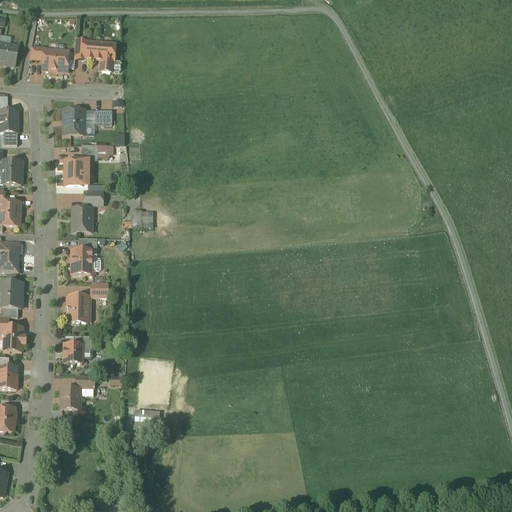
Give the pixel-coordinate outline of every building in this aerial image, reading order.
[(0,27),(7,30),(9,21),(0,18),(0,27)] [(87,45),(76,44),(74,62),(86,63),(87,46),(87,45)] [(17,50),(0,46),(0,66),(3,67),(3,68),(14,70),(17,50)] [(115,48),(87,46),(86,62),(101,64),(100,75),(112,76),(112,75),(113,65),(115,48)] [(44,51),(31,50),(29,62),(43,64),(44,53),(44,51)] [(44,53),(43,64),(42,74),(64,76),(67,73),(67,63),(65,63),(65,56),(64,55),(44,53)] [(113,65),(112,75),(119,75),(119,74),(120,74),(121,67),(119,67),(120,65),(113,65)] [(7,114),(0,113),(0,135),(17,135),(17,114),(7,114)] [(84,114),(64,114),(64,115),(65,115),(65,127),(64,127),(64,138),(84,138),(84,114)] [(112,114),(94,114),(94,128),(112,128),(112,114)] [(97,149),(81,149),(81,161),(97,162),(97,149)] [(22,165),(1,164),(0,179),(3,183),(3,187),(21,188),(21,179),(20,178),(21,166),(22,166),(22,165)] [(83,164),(65,164),(64,189),(83,189),(83,164)] [(102,196),(84,195),(84,209),(85,209),(85,212),(90,212),(90,209),(102,209),(102,196)] [(4,206),(0,205),(0,228),(2,229),(19,230),(20,207),(4,206)] [(85,212),(72,212),(72,235),(92,235),(92,226),(90,224),(90,212),(85,212)] [(133,214),(134,230),(155,230),(154,213),(133,214)] [(97,242),(79,242),(78,253),(92,253),(92,254),(96,254),(97,242)] [(122,245),(118,249),(122,254),(126,250),(122,245)] [(0,247),(0,246),(0,274),(17,275),(18,248),(0,247)] [(78,253),(72,253),(71,278),(86,278),(88,280),(92,280),(94,278),(94,275),(92,273),(92,262),(92,254),(92,253),(78,253)] [(98,262),(92,262),(92,273),(94,275),(98,275),(100,273),(100,264),(98,262)] [(22,287),(0,286),(0,310),(1,311),(18,312),(21,312),(22,287)] [(106,288),(92,288),(91,289),(91,300),(91,301),(106,301),(107,301),(107,289),(106,288)] [(77,301),(76,299),(75,300),(71,300),(70,300),(66,303),(67,304),(67,312),(65,314),(67,316),(67,323),(66,324),(70,327),(78,327),(79,328),(81,327),(84,327),(85,328),(89,324),(86,321),(86,315),(89,313),(88,312),(88,304),(89,304),(86,300),(85,301),(77,301)] [(18,312),(1,311),(1,321),(8,321),(18,321),(18,312)] [(1,321),(0,320),(0,331),(1,331),(1,330),(8,331),(8,321),(1,321)] [(8,331),(1,330),(1,331),(0,344),(3,344),(3,354),(0,353),(0,354),(22,356),(22,348),(25,348),(25,339),(22,339),(23,331),(8,331)] [(91,340),(73,339),(73,348),(82,348),(82,353),(91,353),(91,340)] [(73,348),(64,348),(64,354),(64,360),(64,366),(70,366),(73,369),(76,366),(82,366),(82,353),(82,348),(73,348)] [(9,361),(0,360),(0,370),(8,371),(9,361)] [(8,371),(0,370),(0,392),(16,393),(17,371),(8,371)] [(93,380),(76,380),(75,392),(79,392),(93,392),(93,380)] [(75,392),(61,392),(61,413),(78,413),(78,410),(80,408),(81,402),(79,400),(79,392),(75,392)] [(15,412),(0,411),(0,434),(14,435),(14,425),(16,423),(16,421),(14,419),(15,412)] [(161,416),(135,415),(134,432),(161,433),(161,416)]
